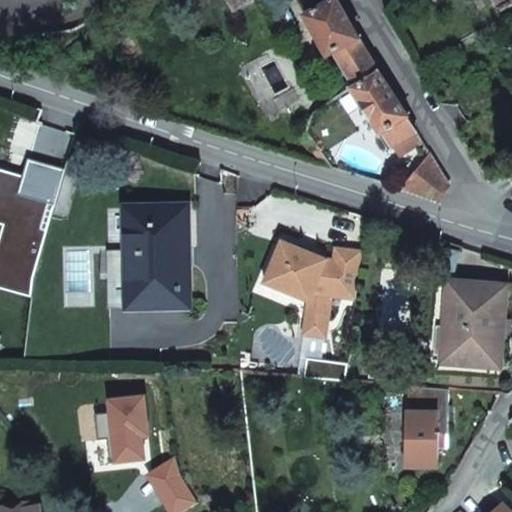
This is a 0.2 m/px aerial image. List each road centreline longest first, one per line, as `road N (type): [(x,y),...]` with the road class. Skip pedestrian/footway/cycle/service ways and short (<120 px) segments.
road 1 (unclassified): [(506,237),(0,74)]
road 2 (residential): [(356,0),(506,237)]
road 3 (residential): [(511,403),(438,511)]
